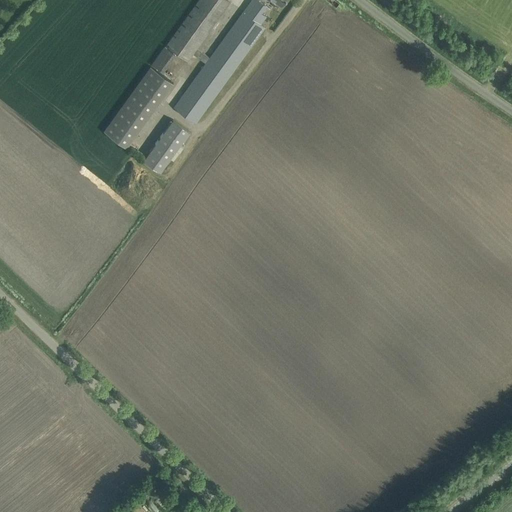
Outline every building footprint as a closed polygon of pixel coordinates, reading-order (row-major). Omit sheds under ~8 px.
[(192,53),(206,63),(209,58),(196,48),(230,2),(227,0),(198,0),(167,44),(188,59),(192,53)] [(209,58),(206,63),(173,107),(195,123),(265,27),(260,23),(266,16),(260,12),(265,5),(258,0),(256,0),(246,14),(243,11),(209,58)] [(162,71),(172,52),(161,46),(150,65),(162,71)] [(173,82),(150,65),(103,130),(126,147),(173,82)] [(172,120),(143,160),(160,172),(189,131),(172,120)] [(142,502),(139,498),(129,506),(133,510),(142,502)]
